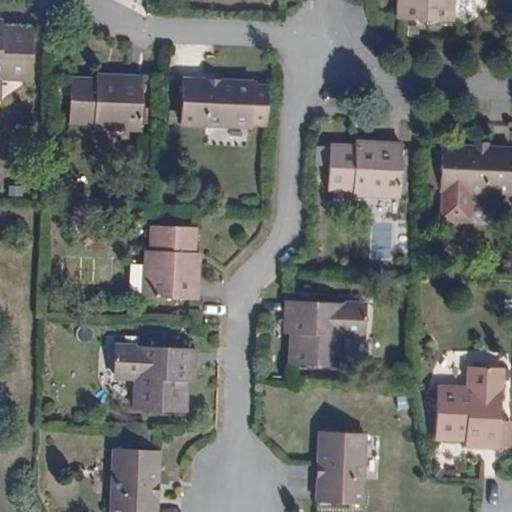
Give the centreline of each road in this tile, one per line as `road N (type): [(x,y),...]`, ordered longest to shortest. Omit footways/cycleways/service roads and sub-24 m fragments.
road 1 (residential): [(327,54),(297,93),(286,228),(242,288),(229,481),(249,511)]
road 2 (residential): [(327,54),(295,37),(137,26),(81,0)]
road 3 (residential): [(327,54),(394,86),(511,91)]
